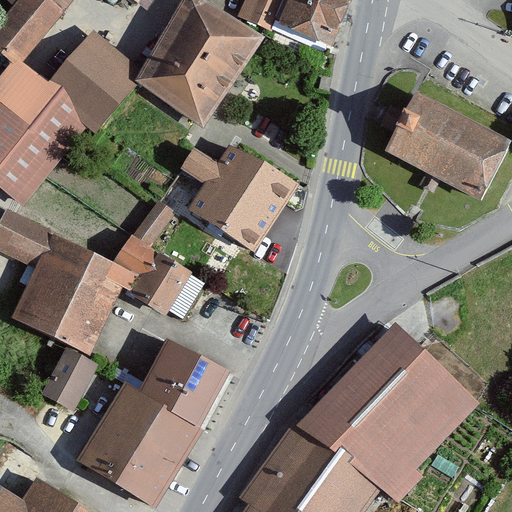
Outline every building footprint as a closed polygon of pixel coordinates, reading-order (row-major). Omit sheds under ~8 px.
[(140,0),(5,0),(14,7),(0,24),(0,51),(13,63),(26,64),(75,0),(126,0),(136,7),(140,0)] [(265,36),(205,0),(182,0),(142,70),(135,81),(139,83),(203,129),(265,36)] [(351,4),(352,0),(245,0),(238,16),(272,31),(276,21),(331,44),(349,3),(351,4)] [(0,186),(26,208),(87,127),(96,134),(139,83),(135,81),(142,70),(94,31),(49,82),(26,64),(13,63),(0,82),(0,186)] [(511,174),(511,140),(424,96),(392,158),(494,209),(511,174)] [(196,214),(263,258),(310,188),(240,142),(226,163),(205,150),(190,173),(213,188),(196,214)] [(0,247),(43,268),(19,317),(103,358),(134,296),(190,323),(213,277),(145,244),(132,270),(14,212),(0,240),(0,247)] [(446,344),(409,326),(323,422),(394,485),(409,499),(430,476),(425,466),(497,400),(446,344)] [(181,341),(153,387),(216,425),(243,371),(181,341)] [(76,409),(102,361),(69,344),(43,391),(76,409)] [(136,377),(88,454),(166,502),(216,425),(153,387),(136,377)] [(373,511),(394,485),(323,422),(307,413),(249,495),(258,501),(251,511),(373,511)] [(0,490),(0,511),(104,511),(48,474),(25,507),(0,490)]
